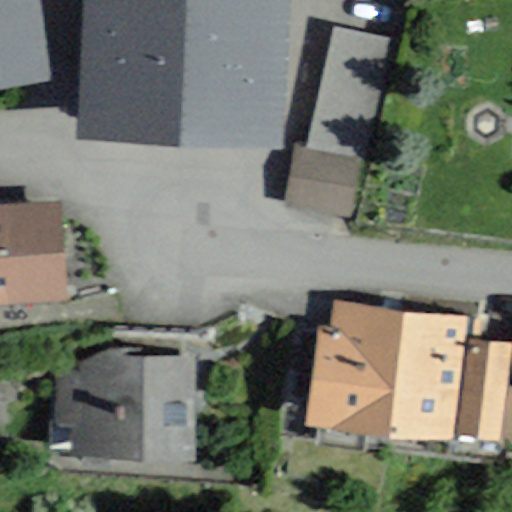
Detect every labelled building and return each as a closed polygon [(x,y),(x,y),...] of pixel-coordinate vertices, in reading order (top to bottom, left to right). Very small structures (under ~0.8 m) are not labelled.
[(0,0),(0,80),(45,74),(34,0),(0,0)] [(285,0),(90,0),(86,142),(280,149),(285,0)] [(287,186),(353,193),(360,133),(293,126),(287,186)] [(0,312),(58,310),(54,213),(0,215),(0,312)] [(474,437),(483,315),(352,306),(351,330),(336,329),(329,427),(474,437)] [(511,440),(511,343),(487,342),(481,439),(511,440)] [(212,458),(211,362),(95,363),(95,377),(75,377),(75,440),(97,440),(97,459),(212,458)]
